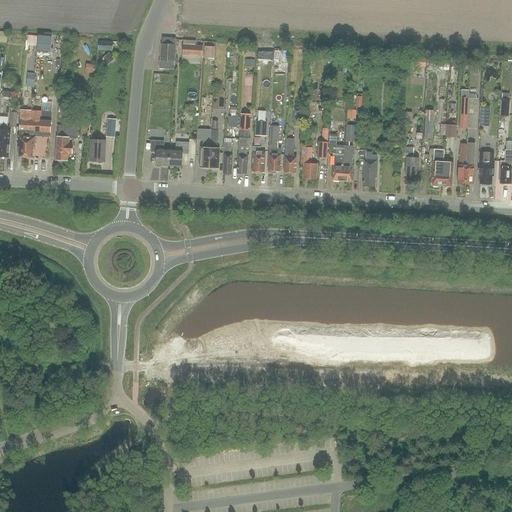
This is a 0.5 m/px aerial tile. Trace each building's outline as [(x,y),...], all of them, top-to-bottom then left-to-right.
[(52,37),(38,36),(37,51),(51,52),(52,37)] [(177,39),(163,38),(163,44),(162,44),(161,61),(160,61),(160,69),(175,70),(177,39)] [(196,41),(184,40),(183,55),(203,57),(204,46),(196,46),(196,41)] [(215,59),(215,47),(205,46),(205,59),(215,59)] [(110,53),(102,59),(106,64),(114,58),(110,53)] [(343,58),(339,70),(347,72),(350,60),(343,58)] [(426,67),(426,59),(416,58),(416,67),(426,67)] [(87,63),(86,72),(96,73),(97,64),(87,63)] [(34,87),(36,71),(32,71),(29,72),(28,73),(27,86),(34,87)] [(460,127),(468,128),(470,93),(470,94),(470,92),(462,91),(460,127)] [(470,93),(468,128),(477,128),(479,98),(476,98),(477,94),(470,94),(470,93)] [(201,97),(201,107),(212,107),(213,97),(201,97)] [(502,100),(501,116),(509,116),(510,100),(502,100)] [(490,126),(491,106),(481,106),(480,126),(490,126)] [(237,117),(237,108),(231,108),(231,117),(229,117),(229,127),(239,128),(239,117),(237,117)] [(31,120),(32,111),(21,110),(20,131),(20,132),(20,136),(19,136),(18,147),(20,148),(19,158),(26,158),(28,120),(31,120)] [(356,122),(357,110),(348,110),(347,121),(356,122)] [(51,134),(52,118),(52,112),(32,111),(31,120),(28,120),(26,158),(33,159),(34,148),(36,148),(36,137),(34,137),(35,133),(51,134)] [(251,115),(241,114),(240,130),(251,131),(251,115)] [(115,118),(108,118),(106,135),(113,136),(115,118)] [(267,136),(268,122),(257,121),(256,136),(267,136)] [(457,124),(457,121),(453,121),(453,124),(448,124),(447,137),(457,137),(458,124),(457,124)] [(0,157),(9,158),(10,142),(10,135),(8,135),(8,131),(8,130),(8,125),(0,124),(0,157)] [(357,142),(357,126),(346,125),(346,142),(357,142)] [(78,127),(59,126),(57,160),(66,161),(66,159),(69,159),(69,154),(73,154),(74,145),(70,144),(70,139),(77,139),(78,127)] [(328,159),(329,129),(323,129),(322,142),(319,142),(318,158),(328,159)] [(203,148),(202,148),(201,148),(200,156),(201,156),(200,168),(210,168),(211,130),(198,130),(197,140),(203,140),(203,148)] [(211,130),(210,169),(218,169),(219,157),(220,157),(220,149),(218,149),(219,131),(211,130)] [(270,148),(269,148),(268,171),(270,171),(270,173),(276,174),(276,172),(280,172),(281,149),(279,149),(280,136),(270,136),(270,148)] [(332,181),(343,181),(344,150),(337,150),(337,141),(336,141),(336,136),(330,136),(329,153),(336,153),(335,156),(334,156),(334,166),(333,166),(332,181)] [(363,186),(374,187),(375,178),(377,178),(378,160),(377,160),(378,155),(373,155),(373,152),(367,152),(367,147),(365,146),(366,137),(362,137),(360,160),(364,160),(363,186)] [(239,138),(239,147),(237,174),(246,175),(247,164),(249,164),(249,156),(247,156),(248,151),(250,152),(251,139),(239,138)] [(286,138),(285,149),(283,173),(295,174),(296,157),(294,157),(296,139),(286,138)] [(105,164),(106,141),(91,140),(90,163),(105,164)] [(156,166),(169,166),(170,151),(162,150),(163,141),(151,141),(151,153),(157,153),(156,166)] [(177,151),(170,151),(169,166),(182,167),(182,154),(189,154),(189,142),(178,142),(177,151)] [(467,143),(466,184),(473,184),(474,161),(475,161),(476,142),(468,142),(468,143),(467,143)] [(466,184),(467,143),(461,143),(460,160),(459,160),(457,183),(466,184)] [(223,174),(231,175),(233,154),(231,154),(232,144),(224,144),(223,153),(224,153),(223,174)] [(353,146),(345,146),(344,150),(343,181),(352,182),(353,146)] [(303,147),(302,156),(301,156),(300,166),(304,166),(303,179),(316,180),(317,163),(311,163),(312,148),(303,147)] [(252,172),(264,173),(265,153),(260,152),(260,148),(253,148),(252,172)] [(414,148),(403,148),(402,158),(407,158),(405,185),(414,185),(415,174),(417,174),(417,166),(421,166),(421,159),(414,159),(414,148)] [(444,161),(445,150),(435,149),(434,162),(432,162),(432,173),(433,173),(432,186),(442,186),(444,162),(444,161)] [(511,151),(507,151),(506,162),(502,162),(500,184),(511,185),(511,170),(511,151)] [(494,161),(494,152),(480,152),(478,176),(480,176),(480,184),(492,185),(492,177),(494,177),(495,161),(494,161)] [(453,161),(444,161),(444,162),(442,186),(452,187),(453,161)] [(266,377),(282,377),(283,357),(267,356),(266,377)] [(325,379),(341,380),(342,360),(326,359),(325,379)] [(384,382),(400,383),(401,363),(385,362),(384,382)] [(443,385),(459,385),(460,366),(444,365),(443,385)] [(502,388),(511,387),(511,367),(503,368),(502,388)]
